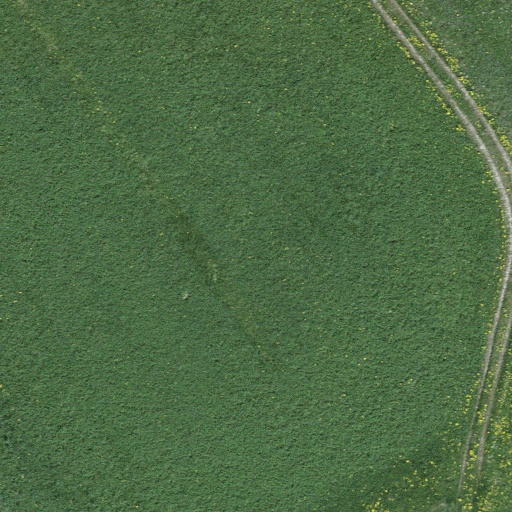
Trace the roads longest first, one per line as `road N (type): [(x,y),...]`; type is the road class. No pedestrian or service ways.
road 1 (track): [(385,0),(482,124),(511,186)]
road 2 (track): [(511,316),(464,511)]
